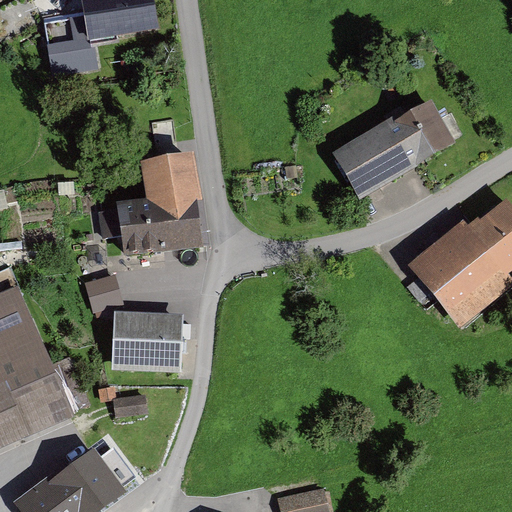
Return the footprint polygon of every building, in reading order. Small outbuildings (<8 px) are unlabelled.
[(160,35),(153,0),(80,0),(90,48),(160,35)] [(396,125),(421,168),(457,150),(432,108),(396,125)] [(394,121),(332,157),(360,204),(421,168),(396,125),(394,121)] [(161,205),(112,211),(116,244),(137,242),(140,260),(161,258),(216,251),(205,163),(156,169),(161,205)] [(466,223),(409,267),(460,332),(511,292),(503,281),(511,273),(511,208),(508,203),(472,231),(466,223)] [(24,287),(0,296),(0,450),(77,421),(24,287)] [(115,318),(112,376),(182,379),(185,321),(115,318)] [(148,399),(115,402),(117,421),(150,417),(148,399)] [(102,445),(18,501),(25,511),(109,511),(136,494),(102,445)] [(323,511),(319,491),(283,497),(285,511),(323,511)]
